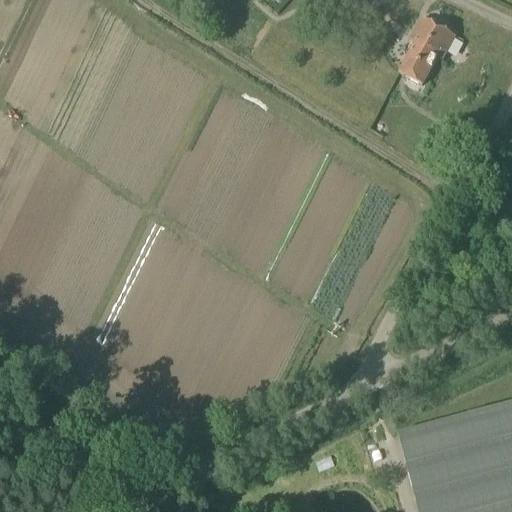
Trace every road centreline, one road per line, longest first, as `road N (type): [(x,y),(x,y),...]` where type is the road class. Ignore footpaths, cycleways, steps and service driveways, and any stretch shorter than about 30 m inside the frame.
road 1 (track): [(455,207),(142,0)]
road 2 (unclassified): [(380,371),(381,352),(511,98)]
road 3 (unclassified): [(144,511),(380,371)]
road 4 (track): [(0,398),(134,511)]
road 5 (unclassified): [(380,371),(511,306)]
